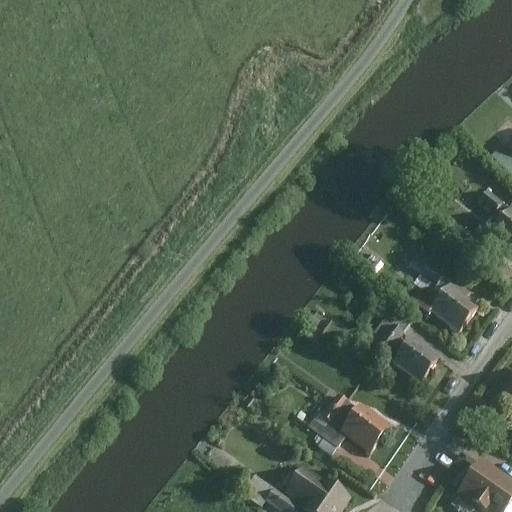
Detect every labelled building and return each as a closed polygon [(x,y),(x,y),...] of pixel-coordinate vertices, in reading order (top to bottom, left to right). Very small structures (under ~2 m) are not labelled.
[(505,144),(491,159),(511,176),(511,174),(511,121),(507,117),(493,132),(505,144)] [(511,210),(510,209),(489,235),(511,253),(511,210)] [(478,310),(450,287),(429,313),(457,336),(478,310)] [(374,342),(385,347),(381,355),(393,361),(401,345),(399,344),(410,320),(388,310),(374,342)] [(441,361),(413,338),(392,364),(420,387),(441,361)] [(511,384),(502,398),(511,405),(511,384)] [(392,428),(363,405),(340,434),(369,457),(392,428)] [(507,511),(511,506),(511,480),(482,460),(455,499),(474,511),(507,511)] [(302,511),(342,511),(350,502),(305,468),(283,498),(302,511)]
